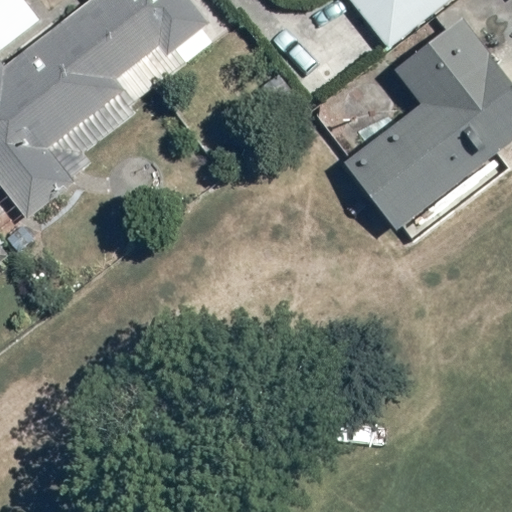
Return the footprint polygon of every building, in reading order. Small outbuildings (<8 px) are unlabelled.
[(210,22),(192,0),(88,0),(68,16),(117,78),(160,45),(168,55),(210,22)] [(447,0),(354,0),(392,46),(447,0)] [(77,183),(49,147),(124,88),(117,78),(68,16),(6,65),(0,57),(0,179),(31,219),(77,183)] [(511,143),(511,80),(467,22),(389,81),(415,115),(355,161),(404,225),(511,143)] [(0,260),(8,254),(0,243),(0,260)]
